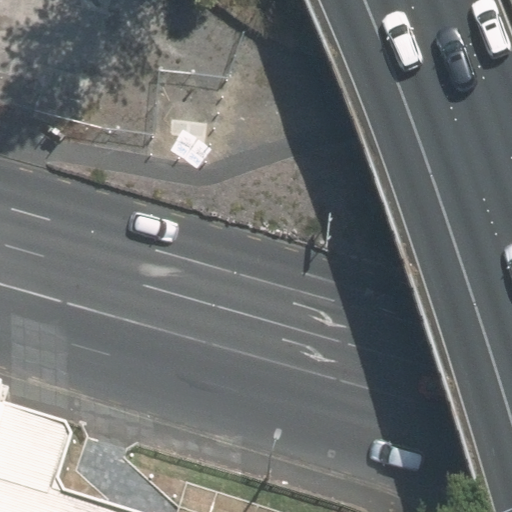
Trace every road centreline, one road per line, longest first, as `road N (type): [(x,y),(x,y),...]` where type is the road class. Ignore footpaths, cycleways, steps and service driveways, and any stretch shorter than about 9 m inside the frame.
road 1 (primary): [(0,258),(505,401)]
road 2 (motorway): [(511,163),(448,0)]
